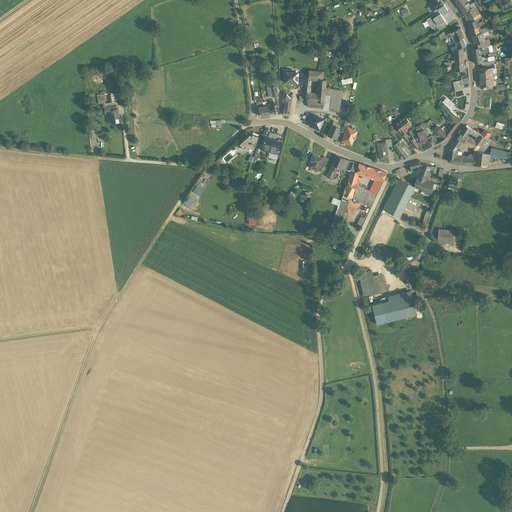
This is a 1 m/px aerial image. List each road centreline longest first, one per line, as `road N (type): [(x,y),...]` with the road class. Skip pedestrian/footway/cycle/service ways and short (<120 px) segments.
road 1 (track): [(30,511),(97,329),(203,163)]
road 2 (track): [(511,447),(447,449),(441,346),(418,274),(447,166)]
road 3 (track): [(347,261),(317,307),(321,402),(283,511)]
road 4 (track): [(347,261),(376,389),(378,511)]
road 5 (residential): [(425,156),(384,169),(289,125),(246,126)]
road 6 (residential): [(447,0),(469,39),(472,98),(452,138),(425,156)]
road 7 (track): [(235,0),(254,123)]
